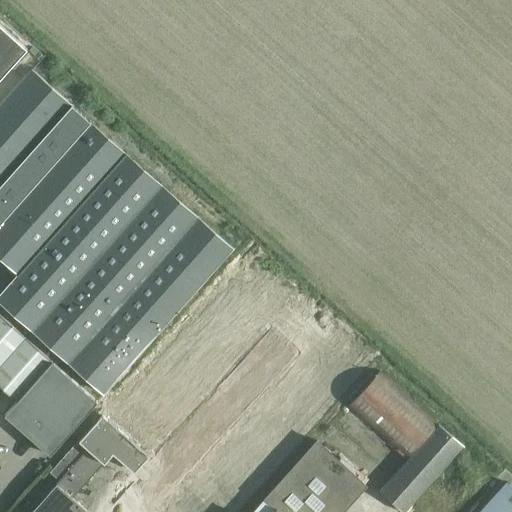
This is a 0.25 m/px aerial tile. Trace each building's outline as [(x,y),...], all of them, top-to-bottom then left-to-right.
[(0,25),(0,80),(27,50),(0,25)] [(33,69),(0,105),(0,255),(19,272),(0,293),(0,299),(105,393),(233,249),(33,69)] [(255,250),(238,268),(282,307),(298,289),(255,250)] [(238,268),(222,286),(265,325),(282,307),(238,268)] [(222,286),(206,304),(249,343),(265,325),(222,286)] [(206,304),(189,323),(232,362),(249,343),(206,304)] [(97,401),(52,362),(0,314),(0,386),(17,402),(5,415),(50,454),(97,401)] [(189,323),(173,341),(216,380),(232,362),(189,323)] [(336,324),(323,338),(360,372),(373,358),(336,324)] [(323,338),(310,353),(347,386),(360,372),(323,338)] [(173,341),(156,359),(200,398),(216,380),(173,341)] [(310,353),(297,367),(334,401),(347,386),(310,353)] [(156,359),(140,377),(183,416),(200,398),(156,359)] [(297,367),(284,382),(321,415),(334,401),(297,367)] [(347,407),(406,460),(380,490),(404,511),(463,445),(439,423),(438,425),(378,371),(347,407)] [(140,377),(123,396),(167,435),(183,416),(140,377)] [(284,382),(271,396),(308,430),(321,415),(284,382)] [(123,396),(103,418),(146,457),(167,435),(123,396)] [(271,396),(258,410),(295,444),(308,430),(271,396)] [(258,410),(245,425),(282,458),(295,444),(258,410)] [(100,416),(88,430),(87,430),(78,440),(79,441),(102,462),(111,451),(134,471),(146,457),(103,418),(100,416)] [(245,425),(232,439),(269,473),(282,458),(245,425)] [(232,439),(219,454),(256,487),(269,473),(232,439)] [(266,498),(252,511),(342,511),(367,485),(317,440),(266,498)] [(68,493),(80,480),(85,485),(92,476),(90,474),(102,462),(79,441),(52,471),(61,480),(31,511),(85,511),(87,510),(68,493)] [(219,454),(206,468),(243,502),(256,487),(219,454)] [(206,468),(193,482),(225,511),(233,511),(243,502),(206,468)] [(225,511),(193,482),(180,497),(196,511),(225,511)] [(511,511),(511,488),(506,483),(479,511),(511,511)] [(196,511),(180,497),(167,511),(196,511)]
